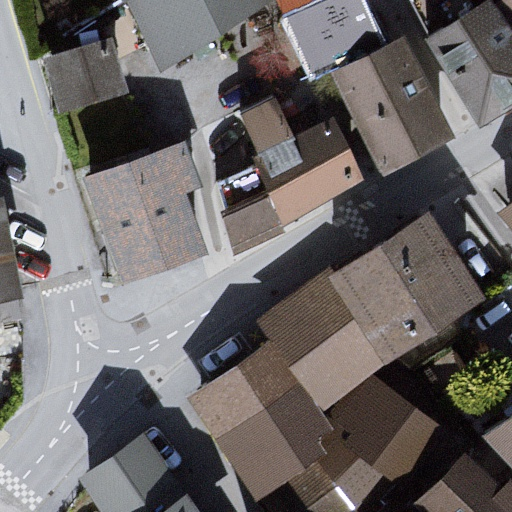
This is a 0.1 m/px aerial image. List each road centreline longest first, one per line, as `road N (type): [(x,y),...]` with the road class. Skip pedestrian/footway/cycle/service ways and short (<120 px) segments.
road 1 (residential): [(511,137),(290,269),(85,410)]
road 2 (residential): [(85,410),(46,200),(0,69)]
road 3 (residential): [(0,509),(85,410)]
